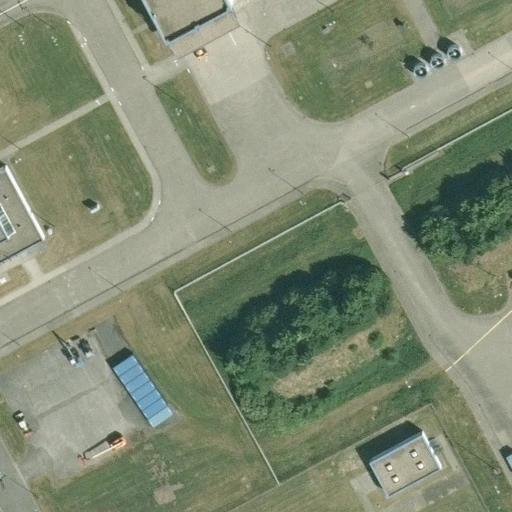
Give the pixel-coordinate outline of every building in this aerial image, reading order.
[(151,0),(169,33),(229,0),(151,0)] [(461,46),(459,45),(456,44),(453,45),(451,46),(450,48),(449,51),(449,53),(450,55),(452,57),(453,58),(456,59),(458,58),(460,57),(461,56),(462,55),(463,53),(463,51),(463,49),(462,48),(461,46)] [(444,55),(442,54),(439,53),(435,54),(434,55),(433,56),(432,58),(432,59),(432,61),(432,63),(433,64),(434,66),(436,67),(439,68),(441,67),(443,66),(445,64),(446,63),(446,62),(446,60),(446,58),(445,57),(444,55)] [(424,62),(422,62),(419,63),(417,64),(416,66),(415,67),(415,68),(415,70),(415,72),(416,73),(417,74),(418,76),(420,76),(422,77),(423,77),(425,76),(427,75),(428,73),(429,71),(430,69),(428,66),(427,64),(426,63),(424,62)] [(0,259),(43,237),(6,166),(0,168),(0,259)] [(422,430),(369,459),(388,495),(442,465),(422,430)]
